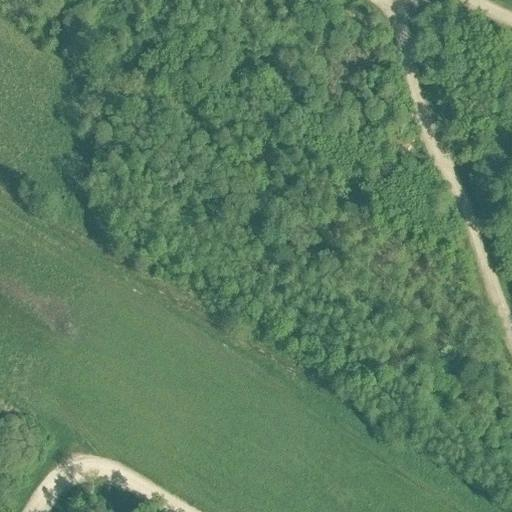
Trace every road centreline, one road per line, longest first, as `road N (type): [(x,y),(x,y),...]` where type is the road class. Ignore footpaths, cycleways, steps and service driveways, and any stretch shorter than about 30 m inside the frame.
road 1 (track): [(384,0),(405,45),(424,125),(467,200),(511,329)]
road 2 (track): [(166,511),(85,469),(63,482),(41,511)]
